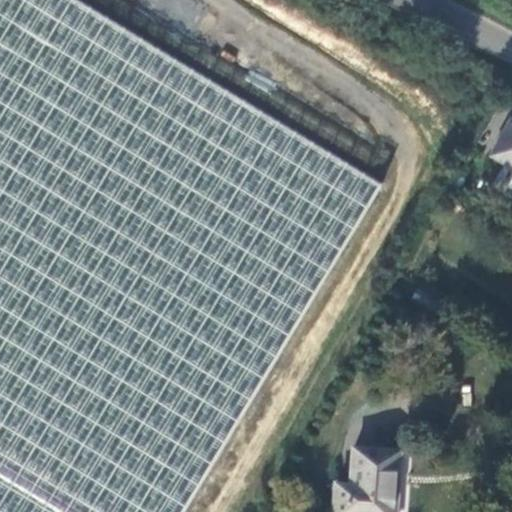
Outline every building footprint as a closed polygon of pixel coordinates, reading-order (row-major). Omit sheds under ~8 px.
[(0,0),(0,511),(186,511),(385,184),(82,0),(0,0)] [(511,122),(492,157),(511,168),(511,122)] [(497,184),(511,189),(511,187),(511,171),(502,168),(497,184)] [(501,339),(511,345),(511,325),(509,324),(501,339)] [(398,511),(403,452),(357,449),(353,484),(339,484),(337,511),(398,511)]
